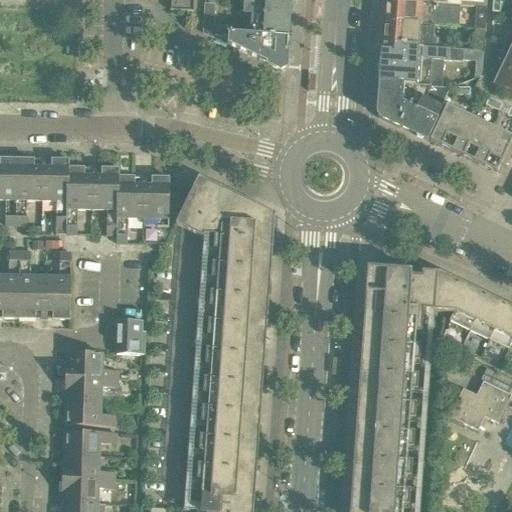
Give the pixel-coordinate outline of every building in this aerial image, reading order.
[(170,0),(170,12),(194,13),(194,0),(170,0)] [(244,0),(244,4),(260,5),(259,11),(273,12),(274,6),(289,8),(290,8),(290,5),(289,5),(289,0),(244,0)] [(386,0),(386,2),(452,6),(460,7),(476,8),(486,9),(486,0),(386,0)] [(500,0),(492,0),(492,13),(500,13),(500,0)] [(386,2),(385,24),(435,27),(458,28),(460,7),(452,6),(386,2)] [(244,4),(242,25),(251,25),(250,35),(246,35),(246,36),(287,39),(288,38),(287,38),(288,26),(289,26),(289,25),(288,25),(289,17),(290,15),(289,15),(289,8),(274,6),(273,12),(259,11),(260,5),(244,4)] [(205,5),(204,24),(213,24),(214,6),(205,5)] [(476,8),(474,29),(485,30),(486,9),(476,8)] [(213,24),(204,24),(203,33),(203,34),(212,39),(213,38),(212,38),(213,24)] [(385,24),(383,46),(436,49),(436,39),(434,39),(435,27),(385,24)] [(485,30),(474,29),(472,52),(483,53),(485,30)] [(287,39),(246,36),(226,35),(225,45),(280,71),(285,68),(285,67),(286,56),(287,39)] [(383,46),(380,85),(440,89),(441,88),(443,62),(462,63),(462,62),(476,63),(474,80),(481,77),(482,64),(483,53),(472,52),(436,49),(383,46)] [(511,67),(506,64),(496,85),(511,92),(511,67)] [(440,89),(380,85),(378,118),(413,135),(427,142),(441,111),(444,104),(435,99),(440,89)] [(440,89),(435,99),(443,103),(449,89),(441,89),(440,89)] [(485,106),(499,112),(502,105),(489,99),(485,106)] [(429,143),(452,154),(469,118),(446,108),(429,143)] [(452,154),(474,164),(491,129),(469,118),(452,154)] [(511,139),(491,129),(474,164),(496,175),(511,141),(511,139)] [(5,227),(16,228),(17,161),(0,160),(0,202),(5,203),(5,227)] [(27,203),(41,203),(42,161),(17,161),(16,228),(26,228),(27,203)] [(56,236),(68,236),(69,170),(69,162),(42,161),(41,203),(56,203),(56,236)] [(77,212),(92,212),(93,170),(69,170),(68,236),(77,237),(77,212)] [(106,237),(116,237),(117,179),(119,179),(119,171),(93,170),(92,212),(107,212),(106,237)] [(117,179),(116,237),(116,245),(127,245),(128,221),(142,221),(143,179),(119,179),(117,179)] [(169,179),(143,179),(142,221),(157,221),(157,229),(168,229),(169,205),(179,205),(179,188),(169,187),(169,179)] [(251,511),(252,504),(254,504),(275,216),(233,196),(232,199),(224,195),(225,192),(208,183),(198,179),(175,226),(178,228),(185,230),(192,234),(196,228),(205,233),(214,237),(213,251),(219,252),(218,265),(212,265),(211,280),(217,280),(216,294),(210,293),(209,309),(215,309),(214,322),(208,322),(207,337),(213,338),(212,351),(206,351),(205,367),(211,367),(210,380),(204,380),(203,395),(209,396),(208,409),(202,409),(201,424),(207,425),(206,438),(200,437),(199,453),(205,453),(204,467),(198,466),(196,481),(202,482),(201,498),(207,499),(205,511),(251,511)] [(0,320),(19,320),(20,254),(9,254),(9,278),(0,278),(0,320)] [(19,320),(44,321),(44,279),(30,279),(30,254),(20,254),(19,320)] [(44,279),(44,321),(70,321),(71,272),(70,272),(71,255),(60,254),(59,279),(44,279)] [(402,511),(403,507),(409,507),(410,492),(404,491),(405,478),(411,478),(412,463),(406,463),(407,449),(413,450),(414,434),(408,433),(409,420),(415,421),(416,405),(410,405),(411,391),(417,392),(418,376),(412,376),(413,362),(419,363),(420,348),(414,347),(415,334),(421,334),(423,312),(453,313),(465,288),(464,287),(464,286),(440,274),(422,273),(422,278),(411,277),(411,273),(367,269),(349,511),(402,511)] [(486,297),(464,286),(464,287),(465,288),(453,313),(449,322),(469,332),(486,297)] [(505,306),(486,297),(469,332),(489,341),(505,306)] [(511,343),(511,309),(505,306),(489,341),(508,351),(511,343)] [(116,356),(140,357),(142,323),(118,322),(116,356)] [(67,355),(66,380),(118,381),(118,373),(102,372),(103,356),(67,355)] [(442,364),(446,373),(456,369),(451,360),(442,364)] [(511,382),(486,370),(481,382),(509,395),(511,387),(511,382)] [(66,380),(65,403),(101,404),(102,389),(118,390),(118,381),(66,380)] [(476,397),(462,390),(449,419),(477,432),(484,418),(498,425),(511,397),(483,383),(476,397)] [(101,404),(65,403),(64,428),(116,429),(117,418),(101,417),(101,404)] [(64,434),(63,458),(99,459),(100,446),(116,447),(116,435),(64,434)] [(63,458),(63,481),(115,482),(115,475),(99,474),(99,459),(63,458)] [(63,481),(62,504),(98,505),(98,492),(114,493),(115,482),(63,481)]
